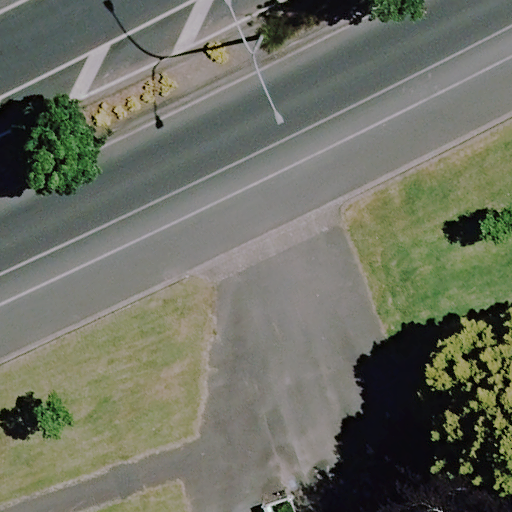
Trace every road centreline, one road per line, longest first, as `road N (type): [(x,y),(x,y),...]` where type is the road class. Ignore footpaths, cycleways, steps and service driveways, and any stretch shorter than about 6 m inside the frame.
road 1 (secondary): [(480,0),(0,228)]
road 2 (secondary): [(0,59),(116,0)]
